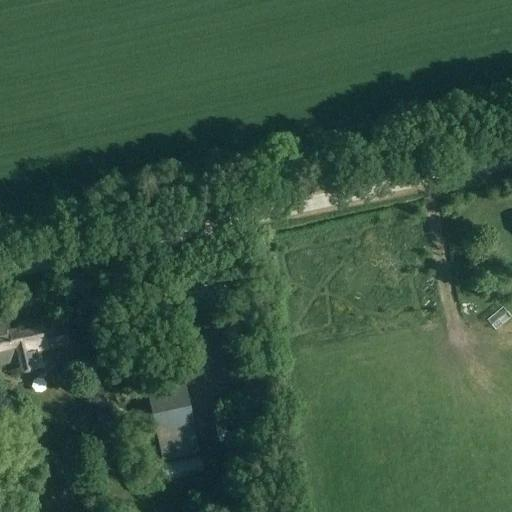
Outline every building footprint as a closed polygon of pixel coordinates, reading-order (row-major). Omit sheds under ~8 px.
[(38,305),(35,292),(19,296),(22,308),(38,305)] [(199,304),(210,357),(233,352),(221,299),(199,304)] [(0,321),(0,366),(8,364),(9,368),(11,375),(44,367),(41,356),(41,354),(41,353),(69,346),(64,324),(50,328),(51,329),(47,330),(46,328),(45,322),(44,318),(16,324),(17,328),(7,330),(5,325),(4,321),(0,321)] [(265,378),(233,381),(236,410),(239,409),(268,406),(265,378)] [(146,393),(156,438),(193,430),(195,429),(184,384),(146,393)] [(193,430),(156,438),(161,461),(199,453),(193,430)]
